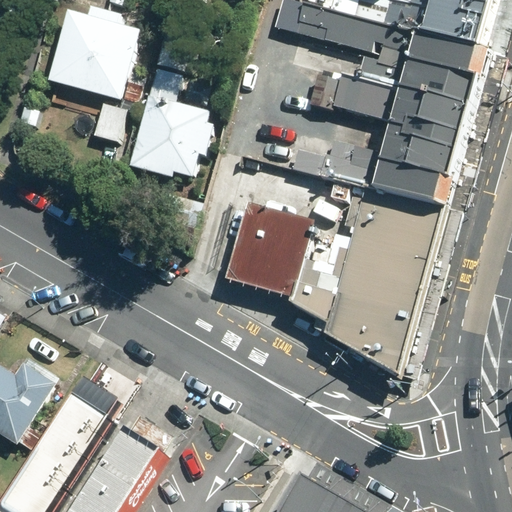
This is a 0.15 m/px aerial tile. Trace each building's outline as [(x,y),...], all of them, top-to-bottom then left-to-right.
[(504,0),(383,0),(376,26),(490,55),(504,0)] [(347,189),(456,216),(499,58),(490,55),(376,26),(291,4),(282,38),(302,42),(303,35),(386,58),(378,85),(325,72),(317,105),(399,125),(390,157),(338,146),(335,160),(305,152),(299,177),(347,189)] [(95,21),(75,16),(57,86),(127,104),(145,34),(134,31),(137,20),(97,10),(95,21)] [(201,38),(173,30),(162,68),(191,76),(201,38)] [(189,81),(162,74),(136,170),(178,181),(179,175),(199,181),(205,159),(212,160),(220,129),(214,127),(217,116),(182,107),(189,81)] [(132,114),(108,108),(99,138),(124,145),(132,114)] [(410,384),(456,216),(347,189),(342,202),(356,207),(349,230),(361,232),(355,253),(346,251),(337,280),(347,283),(344,297),(324,291),(329,275),(309,270),(323,225),(254,208),(233,284),(298,303),(297,309),(334,327),(331,338),(410,384)] [(23,379),(0,365),(0,434),(25,449),(63,387),(30,367),(23,379)] [(63,511),(118,425),(83,403),(13,511),(63,511)] [(134,511),(169,457),(134,435),(84,511),(134,511)] [(361,511),(314,483),(298,511),(361,511)]
